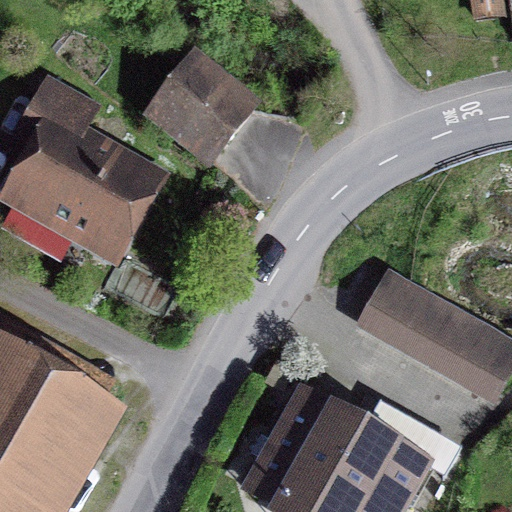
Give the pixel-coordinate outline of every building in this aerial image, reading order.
[(192,62),(148,119),(211,167),(254,110),(192,62)] [(16,139),(44,154),(20,198),(111,250),(149,184),(78,144),(95,114),(46,86),(16,139)] [(511,348),(390,280),(366,323),(496,396),(511,367),(511,348)] [(0,511),(40,511),(96,414),(0,359),(0,511)] [(253,493),(287,511),(319,511),(363,436),(304,403),(253,493)] [(397,511),(422,469),(363,436),(319,511),(397,511)]
